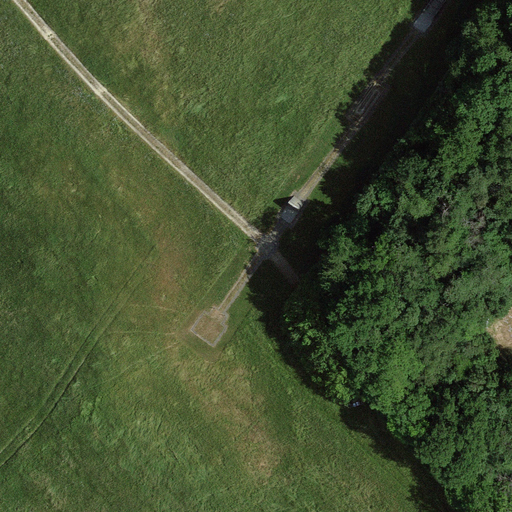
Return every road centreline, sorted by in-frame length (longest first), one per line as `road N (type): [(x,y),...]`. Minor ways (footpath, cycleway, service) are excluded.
road 1 (track): [(16,0),(271,250),(363,361)]
road 2 (track): [(271,250),(449,0)]
road 3 (track): [(293,277),(281,327),(296,374),(429,511)]
